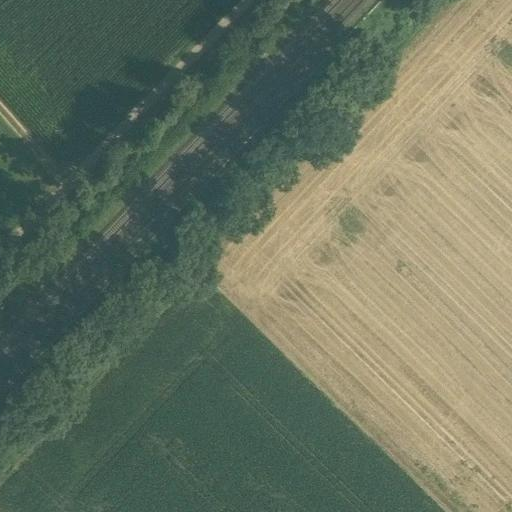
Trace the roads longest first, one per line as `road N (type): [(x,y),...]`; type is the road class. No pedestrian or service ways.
road 1 (track): [(462,0),(0,489)]
road 2 (track): [(0,267),(268,0)]
